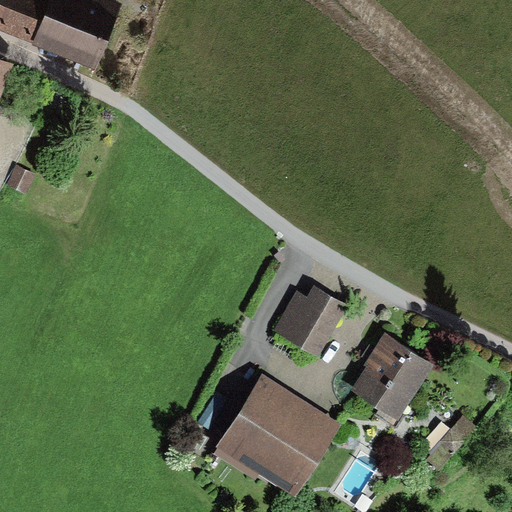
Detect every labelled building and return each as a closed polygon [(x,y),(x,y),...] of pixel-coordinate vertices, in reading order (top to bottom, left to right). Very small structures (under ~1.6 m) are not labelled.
[(0,0),(0,24),(94,62),(115,9),(91,0),(0,0)] [(15,172),(8,188),(26,196),(33,180),(15,172)] [(298,290),(276,329),(319,353),(348,299),(316,282),(308,296),(298,290)] [(387,330),(354,386),(401,414),(434,358),(387,330)] [(262,372),(219,442),(297,490),(340,420),(262,372)] [(463,439),(451,429),(435,449),(447,458),(463,439)]
